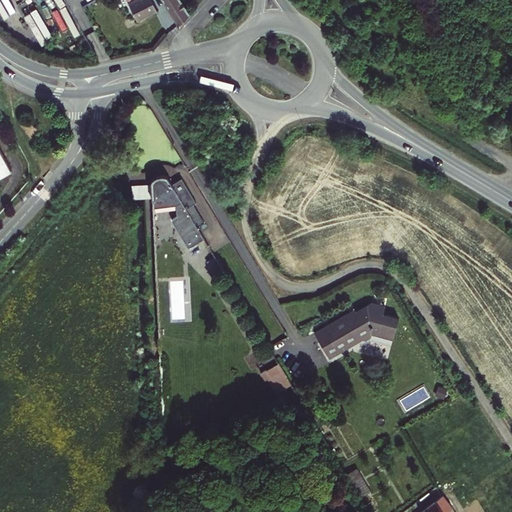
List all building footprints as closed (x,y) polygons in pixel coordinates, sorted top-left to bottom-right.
[(130,0),(127,2),(136,20),(157,9),(151,0),(130,0)] [(162,0),(178,25),(188,14),(178,0),(162,0)] [(0,176),(10,171),(0,152),(0,176)] [(181,177),(171,183),(167,175),(163,173),(159,173),(155,174),(153,177),(153,178),(152,180),(152,182),(153,207),(176,204),(177,214),(172,217),(172,219),(171,220),(188,247),(204,238),(197,226),(204,222),(193,203),(196,202),(181,177)] [(372,301),(357,309),(359,312),(353,315),(351,310),(329,323),(334,334),(322,341),(331,357),(363,339),(366,339),(372,336),(372,334),(394,338),(400,316),(384,312),(385,304),(372,301)] [(317,332),(322,341),(334,334),(329,323),(317,332)] [(264,370),(275,393),(292,385),(281,362),(264,370)] [(361,497),(373,490),(360,467),(347,474),(361,497)] [(447,511),(452,509),(446,498),(434,505),(431,502),(416,511),(447,511)]
